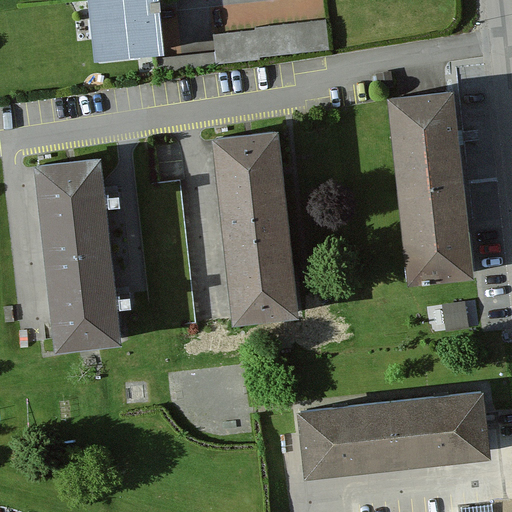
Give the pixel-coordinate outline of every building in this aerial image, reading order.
[(163,0),(92,0),(99,61),(169,54),(163,0)] [(329,21),(214,32),(218,71),(333,60),(329,21)] [(459,93),(389,102),(414,286),(484,277),(478,234),(465,140),(459,93)] [(283,135),(216,142),(237,324),(304,317),(299,273),(288,175),(283,135)] [(116,160),(39,166),(54,358),(131,352),(127,303),(119,199),(116,160)] [(476,297),(430,303),(433,329),(480,322),(476,297)] [(488,396),(300,417),(308,488),(354,483),(457,472),(496,467),(488,396)]
